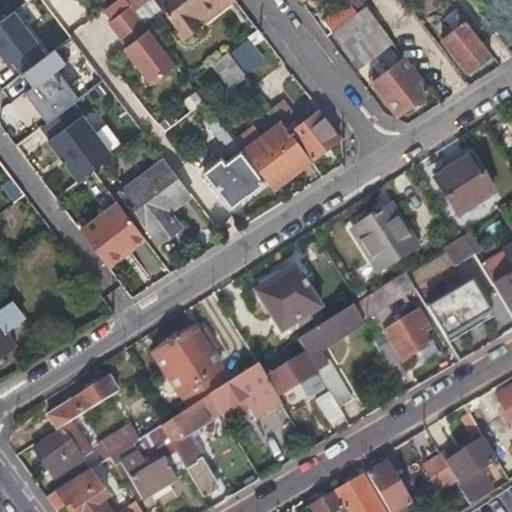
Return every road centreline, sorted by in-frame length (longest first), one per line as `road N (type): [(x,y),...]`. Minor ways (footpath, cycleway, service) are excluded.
road 1 (residential): [(511,80),(134,322)]
road 2 (unknown): [(244,251),(53,0)]
road 3 (residential): [(255,511),(511,356)]
road 4 (residential): [(134,322),(0,142)]
road 5 (residential): [(134,322),(0,408)]
